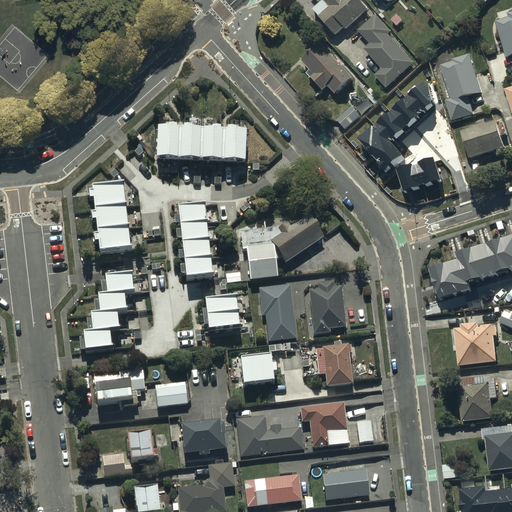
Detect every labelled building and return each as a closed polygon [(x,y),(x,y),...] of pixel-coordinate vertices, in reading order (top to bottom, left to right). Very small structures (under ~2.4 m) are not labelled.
[(323,0),(320,3),(313,10),(337,37),(346,29),(347,31),(371,9),(362,0),(323,0)] [(511,11),(510,13),(511,17),(497,22),(508,57),(511,55),(511,11)] [(404,21),(398,14),(392,20),(398,26),(404,21)] [(392,31),(377,15),(359,32),(369,43),(364,48),(383,69),(376,75),(387,87),(415,62),(390,35),(392,31)] [(323,41),(302,60),(311,70),(309,72),(324,90),(330,85),(337,94),(356,78),(323,41)] [(454,61),(442,65),(452,98),(446,100),(453,121),(476,114),(471,97),(484,93),(472,53),(454,59),(454,61)] [(358,143),(386,174),(405,158),(392,144),(433,106),(427,80),(358,143)] [(364,116),(354,106),(339,121),(348,131),(364,116)] [(499,120),(462,131),(470,158),(507,148),(499,120)] [(249,126),(153,125),(153,164),(249,165),(249,126)] [(397,170),(405,194),(442,182),(434,158),(397,170)] [(137,177),(94,179),(98,248),(141,245),(137,177)] [(213,197),(181,200),(188,278),(220,275),(213,197)] [(325,233),(310,215),(291,229),(288,223),(280,229),(242,232),(244,249),(248,249),(251,281),(279,278),(277,261),(283,257),(287,263),(325,233)] [(430,268),(441,301),(472,291),(470,285),(511,271),(511,237),(456,255),(458,259),(430,268)] [(139,269),(106,270),(107,286),(99,286),(100,306),(92,306),(93,325),(85,325),(86,345),(113,344),(112,325),(122,325),(121,305),(129,305),(128,288),(140,287),(139,269)] [(318,289),(310,290),(314,335),(331,333),(331,329),(346,327),(342,286),(335,287),(334,282),(317,283),(318,289)] [(290,285),(259,289),(262,317),(266,317),(269,343),(296,340),(290,285)] [(243,295),(210,296),(211,325),(244,323),(243,295)] [(511,313),(506,311),(501,323),(511,327),(511,313)] [(463,327),(456,328),(458,351),(461,366),(498,361),(495,335),(499,335),(498,323),(480,325),(480,322),(462,324),(463,327)] [(323,349),(316,350),(319,375),(326,374),(327,386),(353,384),(351,354),(353,353),(352,345),(323,347),(323,349)] [(282,350),(244,352),(246,385),(284,382),(282,350)] [(143,371),(93,376),(96,404),(138,400),(142,397),(141,391),(145,390),(143,371)] [(496,375),(456,380),(457,390),(460,390),(464,421),(494,419),(492,397),(499,396),(498,392),(496,375)] [(186,383),(155,386),(158,409),(189,405),(186,383)] [(345,403),(300,408),(302,423),(310,422),(313,448),(350,445),(345,403)] [(266,416),(237,419),(241,457),(303,450),(301,428),(282,430),(282,425),(271,427),(271,431),(267,432),(266,416)] [(225,419),(181,423),(184,454),(199,453),(200,456),(211,455),(211,452),(228,450),(225,419)] [(372,422),(357,423),(359,444),(374,443),(372,422)] [(511,424),(483,428),(484,437),(484,440),(487,439),(491,472),(511,469),(511,424)] [(152,430),(128,433),(132,460),(155,457),(152,430)] [(123,453),(103,456),(106,476),(135,473),(134,464),(124,465),(123,453)] [(204,486),(178,489),(180,511),(227,511),(225,488),(236,487),(233,463),(209,465),(210,479),(204,486)] [(462,463),(443,465),(445,480),(464,478),(462,463)] [(365,469),(323,475),(326,500),(369,495),(365,469)] [(300,475),(244,482),(248,509),(303,502),(300,475)] [(158,485),(134,488),(137,511),(166,511),(165,503),(160,503),(158,485)] [(484,486),(459,489),(461,511),(511,511),(511,487),(485,491),(484,486)]
